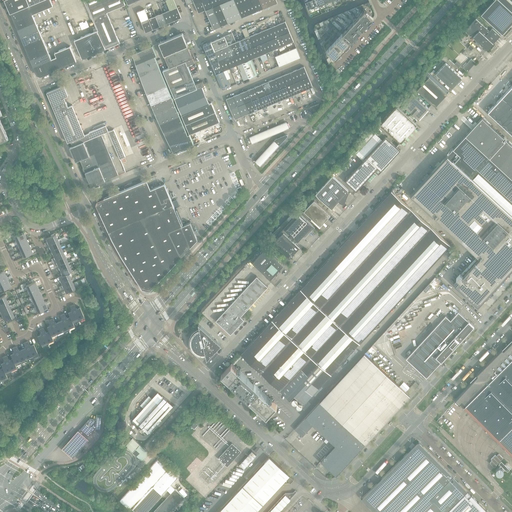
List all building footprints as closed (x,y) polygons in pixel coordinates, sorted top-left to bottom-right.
[(30,5),(27,0),(4,0),(6,5),(7,5),(10,13),(11,13),(30,5)] [(53,5),(50,0),(41,0),(35,3),(33,3),(37,12),(53,5)] [(120,43),(107,12),(125,4),(123,0),(84,0),(93,21),(97,30),(91,33),(98,51),(105,49),(106,49),(120,43)] [(181,17),(177,7),(173,0),(165,0),(170,10),(174,20),(181,17)] [(205,10),(200,0),(184,0),(187,5),(194,2),(198,13),(205,10)] [(213,7),(209,0),(200,0),(205,10),(206,11),(208,10),(208,9),(213,7)] [(242,17),(234,0),(230,0),(227,2),(235,20),(242,17)] [(256,12),(250,0),(234,0),(242,17),(256,12)] [(277,3),(276,0),(250,0),(256,12),(277,3)] [(319,7),(316,0),(305,0),(306,4),(307,4),(309,8),(313,6),(314,9),(319,7)] [(511,22),(511,0),(493,0),(481,14),(502,34),(511,22)] [(235,20),(227,2),(219,5),(227,24),(235,20)] [(14,22),(32,14),(37,12),(33,3),(30,5),(11,13),(11,14),(14,21),(14,22)] [(227,24),(219,5),(213,7),(220,26),(227,24)] [(220,26),(213,7),(208,9),(208,10),(206,11),(214,29),(220,26)] [(153,29),(148,19),(144,9),(137,12),(145,32),(153,29)] [(351,41),(373,17),(365,9),(343,33),(351,41)] [(174,20),(170,10),(163,13),(167,23),(174,20)] [(167,23),(163,13),(155,16),(160,26),(167,23)] [(17,29),(35,21),(32,14),(14,22),(17,29)] [(160,26),(155,16),(148,19),(153,29),(160,26)] [(500,36),(492,28),(489,31),(476,19),(467,29),(466,30),(466,31),(466,32),(467,33),(468,34),(469,34),(470,34),(471,33),(475,30),(476,31),(478,32),(473,37),(487,50),(493,43),(492,43),(494,41),(494,42),(500,36)] [(20,36),(39,28),(35,21),(17,29),(18,29),(20,36)] [(254,46),(268,40),(289,31),(285,21),(278,24),(257,33),(250,36),(254,46)] [(254,46),(250,36),(246,27),(242,29),(245,38),(236,42),(235,42),(240,52),(247,49),(254,46)] [(24,44),(42,36),(39,28),(20,36),(21,36),(20,37),(21,37),(24,44)] [(294,41),(289,31),(268,40),(272,50),(294,41)] [(98,51),(91,33),(82,36),(90,55),(98,52),(99,52),(98,51)] [(185,39),(182,33),(171,38),(173,44),(185,39)] [(227,42),(234,39),(235,39),(232,33),(224,36),(211,41),(214,48),(227,42)] [(335,58),(350,42),(342,34),(327,50),(335,58)] [(27,51),(45,44),(42,36),(24,44),(23,44),(24,44),(27,51)] [(90,55),(82,36),(74,40),(82,58),(82,59),(83,58),(82,58),(90,55)] [(176,50),(173,44),(171,38),(159,43),(164,55),(176,50)] [(187,45),(185,39),(173,44),(176,50),(187,45)] [(240,52),(235,42),(236,42),(234,39),(232,40),(233,43),(228,45),(227,42),(214,48),(219,61),(226,58),(240,52)] [(272,50),(268,40),(254,46),(247,49),(251,59),(260,55),(269,52),(271,57),(275,56),(272,50)] [(219,61),(214,48),(211,41),(203,45),(211,64),(219,61)] [(30,59),(48,51),(45,44),(27,51),(27,52),(30,59)] [(156,56),(152,45),(132,54),(136,64),(155,56),(156,56)] [(190,52),(187,45),(176,50),(179,56),(190,52)] [(76,61),(70,46),(62,49),(69,64),(76,61)] [(300,57),(296,47),(289,50),(293,60),(300,57)] [(69,64),(62,49),(54,52),(56,57),(61,67),(61,68),(61,67),(68,64),(69,64)] [(258,75),(251,59),(247,49),(240,52),(226,58),(230,68),(232,72),(235,71),(233,67),(237,65),(243,81),(247,79),(258,75)] [(181,63),(179,56),(176,50),(164,55),(169,68),(181,63)] [(293,60),(289,50),(282,53),(286,63),(293,60)] [(33,66),(51,58),(48,51),(30,59),(30,60),(30,59),(33,66)] [(193,58),(190,52),(179,56),(181,63),(193,58)] [(286,63),(282,53),(275,56),(279,66),(286,63)] [(462,77),(455,71),(459,68),(445,55),(429,72),(433,76),(436,74),(452,88),(462,77)] [(159,66),(155,56),(136,64),(137,68),(139,75),(159,66)] [(61,67),(56,57),(51,59),(51,58),(33,66),(33,67),(36,74),(36,75),(37,74),(40,76),(41,76),(48,73),(55,70),(56,70),(56,69),(61,67)] [(193,78),(187,66),(195,63),(193,58),(181,63),(169,68),(163,70),(170,87),(193,78)] [(230,68),(226,58),(219,61),(223,71),(230,68)] [(467,71),(475,63),(471,59),(463,67),(465,70),(463,72),(465,74),(467,71)] [(223,71),(219,61),(211,64),(222,89),(230,86),(227,79),(223,71)] [(163,76),(159,66),(139,75),(142,83),(143,84),(163,76)] [(308,76),(304,66),(297,69),(301,79),(308,76)] [(301,79),(297,69),(290,72),(294,82),(301,79)] [(294,82),(290,72),(282,75),(287,85),(294,82)] [(287,85),(282,75),(276,78),(280,88),(287,85)] [(167,86),(163,76),(143,84),(147,94),(167,86)] [(308,76),(301,79),(294,82),(287,85),(291,95),(312,86),(308,76)] [(447,94),(449,91),(435,79),(433,81),(428,77),(417,89),(435,106),(447,94)] [(174,98),(202,87),(202,86),(204,85),(202,81),(195,84),(193,78),(170,87),(174,98)] [(280,88),(276,78),(268,81),(273,91),(280,88)] [(273,91),(268,81),(261,84),(266,94),(273,91)] [(266,94),(261,84),(254,87),(259,97),(266,94)] [(87,140),(85,135),(72,105),(68,106),(66,102),(64,97),(68,95),(64,85),(47,92),(68,142),(70,141),(72,146),(87,140)] [(287,85),(280,88),(273,91),(277,101),(291,95),(287,85)] [(511,85),(488,111),(511,133),(511,85)] [(171,96),(167,86),(147,94),(148,97),(151,104),(171,96)] [(177,104),(204,92),(202,87),(174,98),(177,104)] [(259,97),(254,87),(247,90),(251,100),(259,97)] [(251,100),(247,90),(240,93),(245,103),(251,100)] [(273,91),(266,94),(259,97),(263,107),(277,101),(273,91)] [(209,103),(204,92),(177,104),(181,115),(209,103)] [(245,103),(240,93),(233,96),(238,106),(245,103)] [(428,108),(416,96),(412,93),(402,104),(418,119),(428,108)] [(175,106),(171,96),(151,104),(154,111),(155,114),(175,106)] [(242,116),(238,106),(233,96),(226,99),(235,119),(242,116)] [(263,107),(259,97),(251,100),(245,103),(249,113),(263,107)] [(219,122),(211,102),(209,103),(181,115),(189,134),(219,122)] [(249,113),(245,103),(238,106),(242,116),(249,113)] [(313,114),(319,106),(318,104),(310,107),(313,114)] [(179,115),(175,106),(155,114),(159,124),(179,115)] [(400,143),(417,125),(397,106),(380,125),(400,143)] [(183,125),(179,115),(159,124),(160,125),(164,133),(183,125)] [(511,145),(482,118),(447,155),(447,156),(442,162),(441,161),(441,162),(436,168),(435,168),(430,174),(423,181),(418,187),(417,187),(418,188),(412,194),(412,193),(411,194),(433,214),(434,213),(433,213),(435,211),(438,214),(436,216),(436,215),(435,216),(436,216),(435,216),(478,255),(479,255),(478,255),(480,253),(483,255),(481,257),(480,258),(475,264),(474,264),(469,270),(468,270),(468,271),(463,277),(460,274),(456,279),(457,280),(454,284),(460,289),(461,288),(478,303),(484,297),(484,296),(490,290),(490,291),(490,290),(495,284),(496,284),(501,278),(502,278),(502,277),(499,274),(511,259),(511,145)] [(118,174),(101,134),(108,131),(106,125),(89,132),(89,133),(85,135),(87,140),(72,146),(70,147),(76,161),(80,159),(90,184),(91,186),(98,183),(104,181),(118,174)] [(188,135),(183,125),(164,133),(167,139),(169,143),(188,135)] [(125,157),(114,129),(108,131),(120,159),(125,157)] [(381,171),(400,150),(386,137),(382,140),(373,131),(354,152),(363,161),(345,181),(356,191),(378,167),(381,171)] [(194,144),(189,134),(188,135),(169,143),(174,152),(194,144)] [(279,145),(287,136),(286,135),(276,139),(274,141),(279,145)] [(344,204),(349,192),(348,192),(348,191),(348,190),(333,176),(316,194),(332,209),(338,201),(339,202),(344,204)] [(97,201),(96,204),(112,239),(121,256),(139,284),(142,289),(150,291),(181,257),(180,255),(189,246),(190,247),(198,239),(190,222),(182,226),(177,214),(164,183),(151,189),(147,180),(97,201)] [(355,349),(450,245),(391,191),(241,354),(290,399),(294,395),(304,404),(343,362),(346,365),(358,352),(355,349)] [(330,215),(314,199),(304,210),(320,226),(330,215)] [(309,229),(312,225),(299,212),(289,223),(302,236),(304,238),(311,230),(309,229)] [(299,248),(287,236),(290,234),(298,241),(302,236),(289,223),(278,235),(280,236),(273,244),(289,259),(299,248)] [(25,237),(23,231),(14,235),(16,241),(25,237)] [(57,240),(55,235),(55,234),(46,238),(48,244),(58,240),(58,239),(57,240)] [(28,242),(25,237),(16,241),(18,246),(28,242)] [(59,245),(58,240),(48,244),(51,249),(60,245),(60,244),(59,245)] [(30,247),(28,242),(18,246),(21,251),(30,247)] [(62,250),(60,245),(51,249),(53,254),(62,250)] [(32,252),(31,250),(30,247),(21,251),(23,257),(32,252)] [(283,265),(266,249),(253,263),(270,279),(283,265)] [(64,255),(63,252),(62,250),(63,250),(62,250),(53,254),(55,259),(65,255),(64,255)] [(66,260),(64,256),(65,255),(55,259),(58,265),(67,260),(66,260)] [(69,265),(67,261),(67,260),(58,265),(60,270),(69,265)] [(71,270),(69,266),(69,265),(60,270),(62,275),(67,273),(72,271),(72,270),(71,270)] [(67,273),(62,275),(61,275),(60,273),(58,274),(59,276),(58,277),(61,282),(70,278),(70,277),(70,278),(67,273)] [(0,284),(8,280),(6,275),(0,277),(0,284)] [(240,316),(268,286),(257,276),(216,320),(219,323),(230,334),(232,332),(238,325),(244,320),(240,316)] [(72,283),(70,278),(61,282),(63,287),(73,283),(72,283)] [(11,286),(8,280),(0,284),(0,287),(1,290),(11,286)] [(37,287),(35,281),(26,286),(28,291),(37,287)] [(74,288),(72,284),(73,283),(63,287),(66,293),(75,288),(74,288)] [(40,292),(37,287),(28,291),(30,296),(40,292)] [(42,297),(40,292),(30,296),(33,301),(42,297)] [(44,302),(42,297),(33,301),(35,306),(44,302)] [(0,309),(9,306),(7,301),(0,303),(0,309)] [(47,308),(44,302),(35,306),(38,312),(47,308)] [(85,318),(80,307),(76,309),(74,304),(70,306),(72,311),(68,312),(70,316),(73,323),(85,318)] [(12,311),(9,306),(0,309),(0,310),(2,315),(12,311)] [(14,316),(12,311),(2,315),(5,321),(14,316)] [(406,358),(426,377),(456,345),(458,342),(459,342),(471,328),(474,326),(458,311),(450,320),(446,315),(406,358)] [(75,327),(73,323),(70,316),(66,318),(64,313),(60,315),(62,320),(58,321),(63,332),(75,327)] [(63,332),(58,321),(55,323),(53,318),(49,320),(51,325),(47,327),(49,331),(52,338),(63,332)] [(214,340),(214,338),(198,324),(199,328),(198,329),(197,329),(195,330),(194,331),(193,332),(192,334),(191,335),(191,336),(190,338),(190,339),(190,341),(189,342),(190,344),(190,345),(191,347),(191,348),(192,349),(193,351),(194,352),(195,353),(197,353),(198,354),(200,354),(201,355),(203,355),(204,355),(206,355),(207,360),(221,344),(216,340),(214,340)] [(54,342),(52,338),(49,331),(45,332),(43,328),(39,330),(41,334),(37,336),(42,347),(54,342)] [(38,355),(33,344),(30,346),(28,341),(23,343),(25,348),(22,349),(27,360),(38,355)] [(511,341),(504,350),(502,349),(503,349),(502,348),(475,375),(476,375),(477,376),(455,400),(459,405),(462,402),(465,405),(463,407),(464,408),(465,406),(499,439),(499,440),(511,452),(511,341)] [(27,360),(22,349),(18,351),(16,346),(12,348),(14,353),(10,354),(12,358),(15,365),(16,365),(27,360)] [(410,395),(364,353),(294,429),(300,434),(309,425),(331,445),(333,447),(326,455),(321,461),(336,475),(410,395)] [(17,369),(16,365),(15,365),(12,358),(9,360),(7,355),(2,357),(4,362),(1,363),(2,367),(6,375),(6,374),(17,369)] [(276,405),(232,364),(222,374),(241,392),(240,393),(240,395),(247,401),(249,401),(250,400),(266,415),(276,405)] [(170,406),(166,402),(167,400),(166,399),(164,397),(163,398),(162,399),(158,395),(153,400),(149,404),(147,403),(143,408),(144,409),(135,419),(138,422),(134,427),(142,434),(146,429),(148,431),(156,422),(157,423),(160,420),(158,419),(170,406)] [(303,404),(295,396),(291,400),(300,408),(303,404)] [(96,415),(96,419),(89,419),(78,432),(86,439),(95,429),(97,429),(100,429),(101,415),(99,415),(96,415)] [(62,449),(73,458),(88,441),(77,432),(62,449)] [(142,447),(140,445),(132,438),(127,444),(134,451),(133,452),(142,460),(148,453),(142,447)] [(488,511),(487,510),(471,495),(467,491),(418,442),(362,498),(375,511),(488,511)] [(227,466),(241,451),(232,443),(218,458),(227,466)] [(258,456),(253,452),(241,465),(246,469),(258,456)] [(492,460),(490,463),(494,467),(497,465),(496,465),(503,458),(499,454),(496,456),(495,455),(491,459),(492,460)] [(290,475),(270,457),(254,474),(274,492),(290,475)] [(171,485),(174,481),(171,478),(174,474),(158,459),(120,500),(130,509),(152,485),(162,494),(168,487),(173,491),(153,511),(171,511),(184,498),(175,489),(171,485)] [(501,461),(499,464),(507,472),(510,470),(501,461)] [(255,511),(274,492),(254,474),(218,511),(255,511)] [(147,511),(162,496),(153,487),(133,509),(135,511),(147,511)] [(290,499),(297,492),(295,490),(293,492),(285,493),(284,494),(290,499)] [(277,511),(290,499),(284,494),(268,511),(277,511)] [(179,509),(187,500),(184,498),(176,507),(179,509)]
